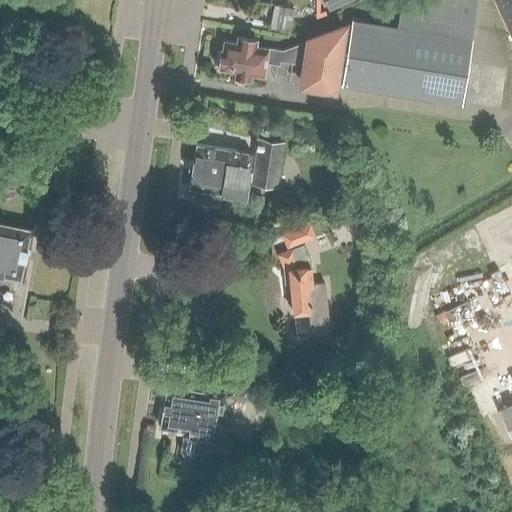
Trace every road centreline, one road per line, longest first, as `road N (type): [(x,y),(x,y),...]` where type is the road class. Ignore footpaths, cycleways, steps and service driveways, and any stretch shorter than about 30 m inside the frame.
road 1 (tertiary): [(93,511),(140,128)]
road 2 (residential): [(140,128),(46,118),(0,127)]
